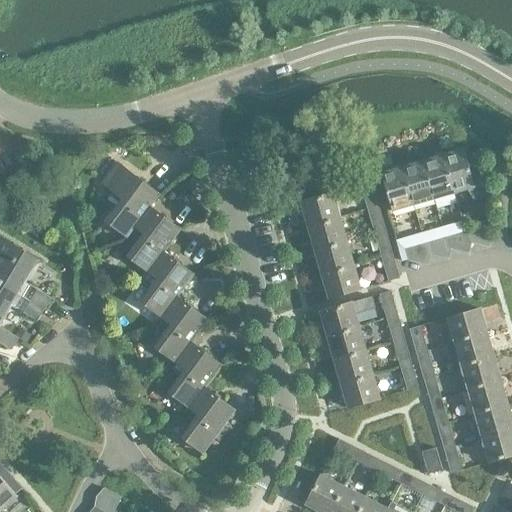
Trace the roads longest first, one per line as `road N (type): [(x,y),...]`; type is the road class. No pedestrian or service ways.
road 1 (unclassified): [(250,507),(290,429),(286,388),(190,97)]
road 2 (tertiary): [(511,83),(439,43),(406,39),(339,48),(190,97)]
road 3 (tertiary): [(190,97),(61,123),(0,102)]
